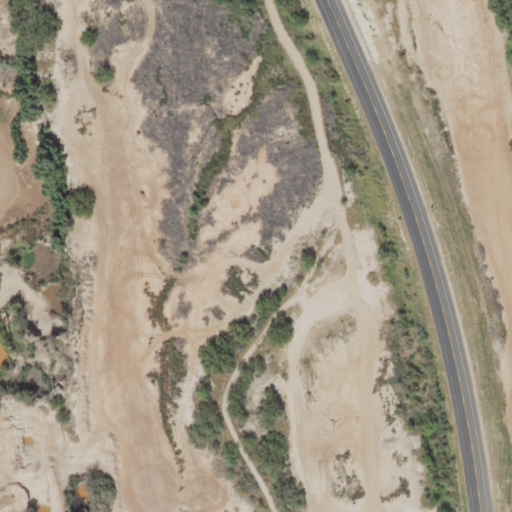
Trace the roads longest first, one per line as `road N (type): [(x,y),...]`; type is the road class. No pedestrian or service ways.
road 1 (track): [(278,511),(219,418),(339,220),(309,80),(277,0)]
road 2 (trunk): [(464,511),(446,356),(392,167),(323,0)]
